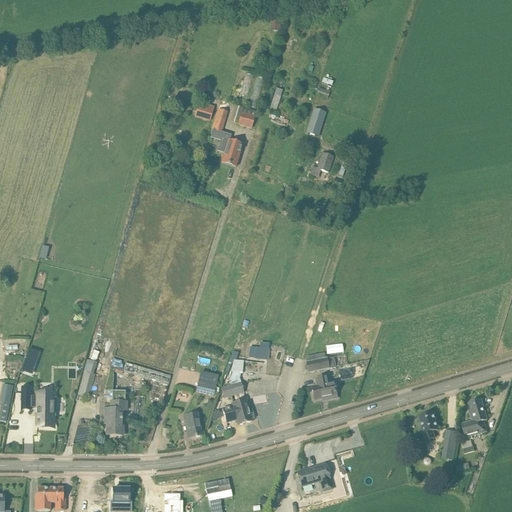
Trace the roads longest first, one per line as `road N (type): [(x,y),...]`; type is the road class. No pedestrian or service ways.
road 1 (tertiary): [(146,466),(222,453),(511,367)]
road 2 (unclassified): [(146,466),(226,202)]
road 3 (tertiary): [(0,466),(146,466)]
